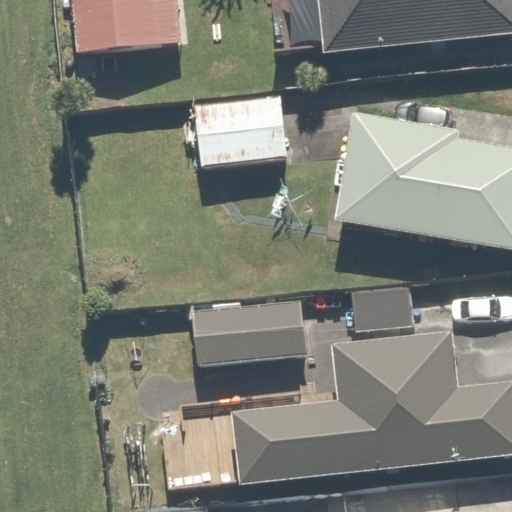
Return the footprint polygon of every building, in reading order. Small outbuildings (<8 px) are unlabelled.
[(152,0),(64,0),(70,82),(158,76),(152,0)] [(511,0),(312,0),(313,81),(511,80),(511,0)] [(275,129),(185,136),(190,195),(280,187),(275,129)] [(466,158),(344,141),(329,253),(511,278),(511,179),(464,173),(466,158)] [(298,342),(178,343),(178,387),(298,386),(298,342)] [(195,433),(202,511),(222,511),(511,484),(506,423),(452,428),(445,354),(316,367),(321,421),(195,433)]
